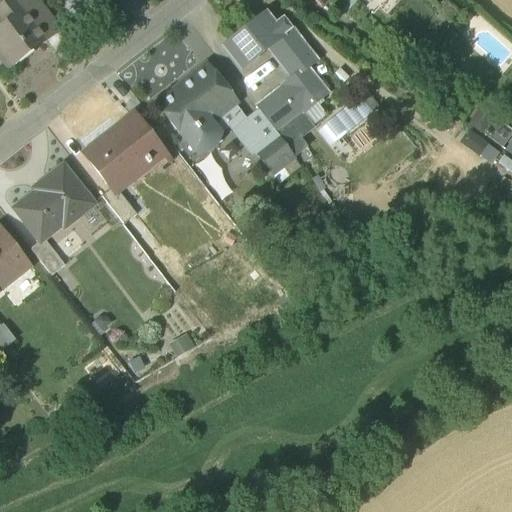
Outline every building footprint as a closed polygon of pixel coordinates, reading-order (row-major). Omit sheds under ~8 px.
[(33,0),(16,0),(0,12),(0,26),(4,31),(0,33),(0,57),(10,70),(45,44),(34,29),(47,19),(33,0)] [(65,0),(80,19),(105,0),(65,0)] [(310,0),(320,8),(327,0),(310,0)] [(272,32),(264,23),(236,45),(250,63),(264,53),(289,85),(274,97),(293,122),(300,117),(301,118),(319,104),(299,79),(305,74),(315,66),(288,32),(287,33),(278,40),(272,32)] [(281,25),(272,32),(278,40),(287,33),(281,25)] [(236,45),(224,54),(239,72),(250,63),(236,45)] [(204,69),(154,108),(192,158),(198,158),(203,156),(208,154),(212,151),(215,147),(216,143),(217,139),(209,128),(235,108),(204,69)] [(315,86),(305,74),(299,79),(319,104),(325,99),(324,99),(327,94),(320,85),(315,86)] [(293,122),(274,97),(254,112),(273,138),(293,122)] [(358,101),(323,129),(336,145),(371,118),(358,101)] [(165,158),(135,120),(84,160),(111,194),(115,199),(165,158)] [(468,133),(459,144),(492,168),(500,156),(468,133)] [(276,141),(253,158),(270,180),(292,163),(276,141)] [(499,168),(511,174),(511,162),(503,159),(499,168)] [(94,210),(63,170),(46,184),(48,187),(14,214),(40,247),(74,220),(77,223),(94,210)] [(120,199),(117,201),(115,199),(111,194),(100,202),(123,231),(137,220),(120,199)] [(0,235),(0,298),(31,274),(0,235)] [(45,252),(40,247),(30,255),(50,281),(63,270),(47,250),(45,252)]
